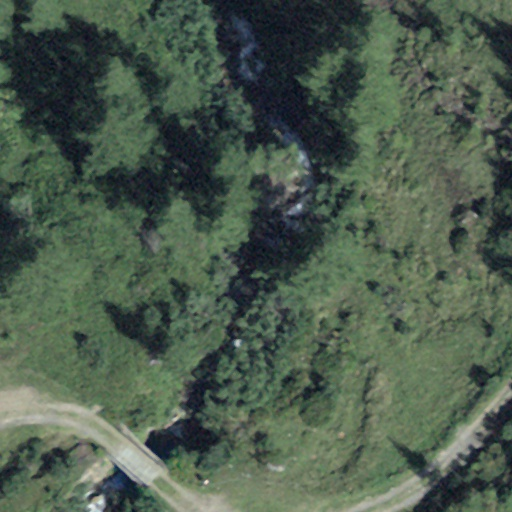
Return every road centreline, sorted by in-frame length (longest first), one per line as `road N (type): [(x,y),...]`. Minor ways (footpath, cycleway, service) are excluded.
road 1 (track): [(0,420),(75,418),(113,437),(186,511)]
road 2 (track): [(359,511),(459,453),(511,387)]
